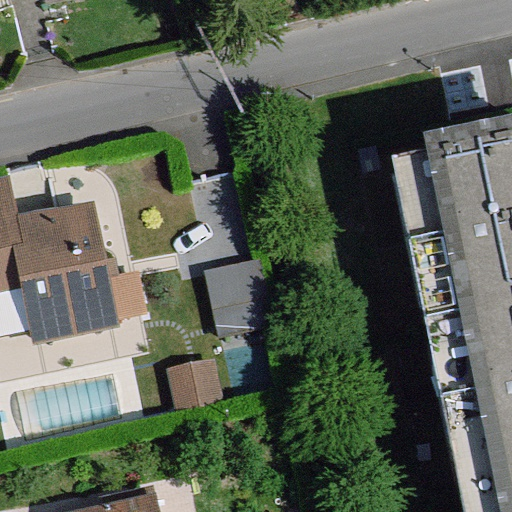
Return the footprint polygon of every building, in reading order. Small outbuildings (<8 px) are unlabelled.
[(447,336),(511,322),(511,155),(414,175),(447,336)] [(0,289),(29,285),(20,233),(8,190),(0,191),(0,289)] [(92,220),(20,233),(29,285),(39,341),(115,326),(92,220)] [(267,260),(217,268),(227,329),(277,321),(267,260)] [(478,492),(511,485),(511,322),(447,336),(478,492)] [(218,405),(210,371),(178,379),(186,412),(218,405)] [(511,511),(511,485),(478,492),(482,511),(511,511)]
